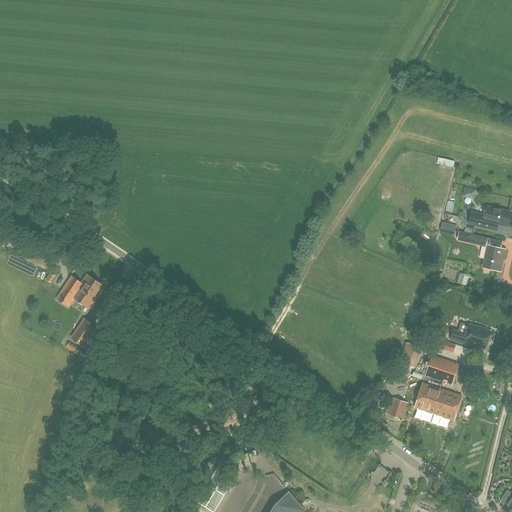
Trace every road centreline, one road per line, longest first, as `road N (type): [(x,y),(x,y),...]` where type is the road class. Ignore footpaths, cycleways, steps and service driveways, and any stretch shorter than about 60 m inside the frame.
road 1 (unclassified): [(414,462),(0,176)]
road 2 (track): [(476,509),(511,379)]
